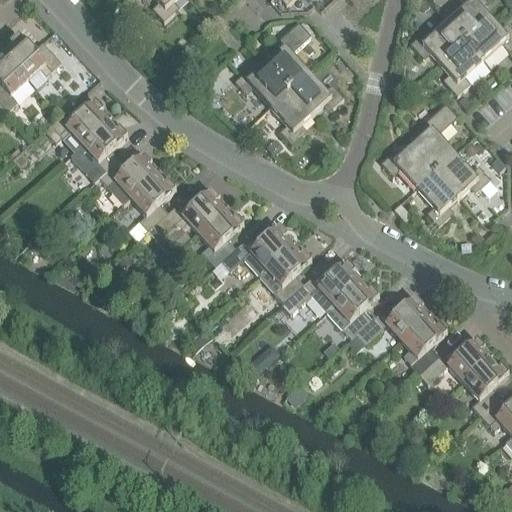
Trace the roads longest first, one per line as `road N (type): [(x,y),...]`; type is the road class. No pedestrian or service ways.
road 1 (residential): [(59,0),(172,123),(288,189),(338,199)]
road 2 (residential): [(338,199),(357,162),(397,0)]
road 3 (residential): [(338,199),(377,236),(480,290),(511,297)]
